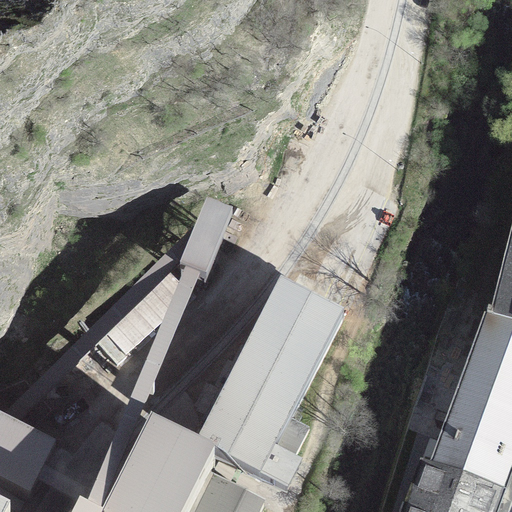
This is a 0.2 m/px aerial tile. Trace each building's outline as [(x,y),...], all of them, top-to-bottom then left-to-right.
[(232,223),(206,213),(180,278),(206,288),(232,223)] [(497,511),(511,472),(511,248),(494,318),(488,316),(435,463),(426,459),(406,511),(497,511)] [(281,288),(197,450),(260,482),(271,461),(288,470),(309,430),(291,421),(343,320),(281,288)] [(55,451),(0,423),(0,487),(30,502),(55,451)] [(261,511),(264,508),(210,480),(215,471),(152,438),(114,511),(261,511)]
